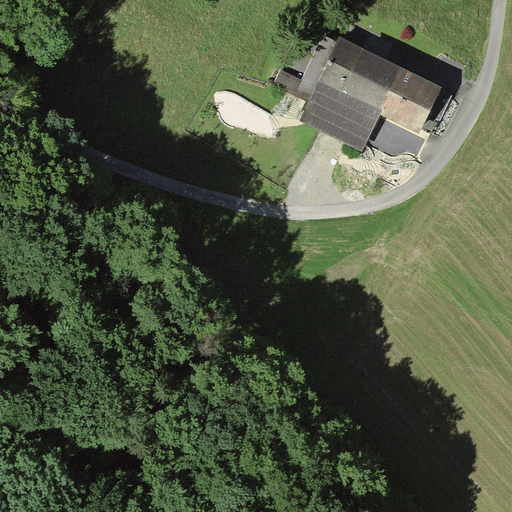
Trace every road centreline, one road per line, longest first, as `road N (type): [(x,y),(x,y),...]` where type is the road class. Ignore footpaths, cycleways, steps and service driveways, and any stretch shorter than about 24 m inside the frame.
road 1 (track): [(461,131),(433,173),(402,194),(367,209),(303,216),(253,210),(73,148)]
road 2 (residential): [(501,0),(486,82),(461,131)]
